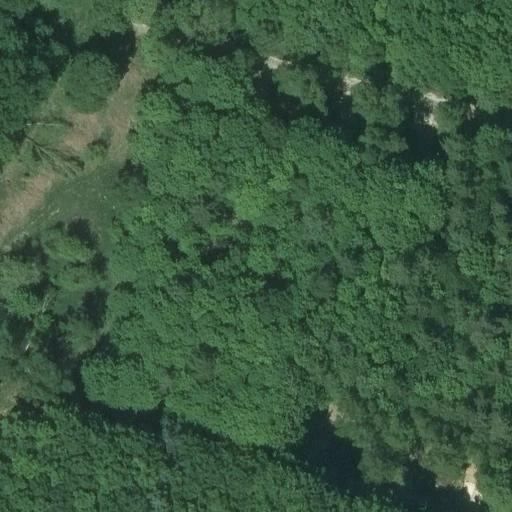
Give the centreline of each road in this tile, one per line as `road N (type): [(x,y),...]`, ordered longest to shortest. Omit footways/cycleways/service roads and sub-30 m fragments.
road 1 (track): [(476,511),(202,444),(138,416),(73,412),(25,421),(0,436)]
road 2 (track): [(80,6),(511,123)]
